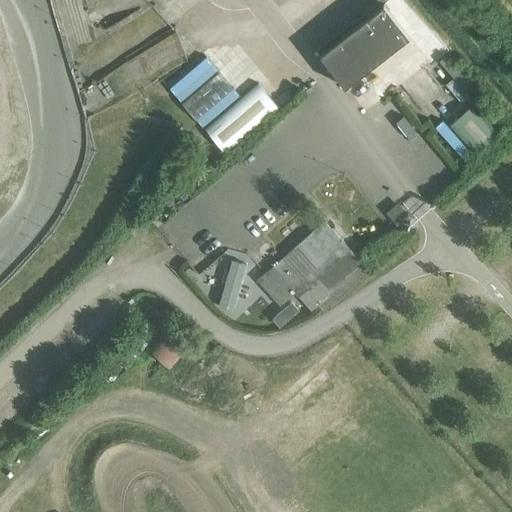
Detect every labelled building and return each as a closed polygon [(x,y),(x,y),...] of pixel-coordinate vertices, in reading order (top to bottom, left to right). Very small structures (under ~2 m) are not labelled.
[(319,54),(345,87),(409,37),(384,4),(319,54)] [(259,84),(205,129),(225,153),(279,108),(259,84)] [(449,125),(477,155),(500,134),(472,104),(449,125)] [(387,212),(397,225),(407,217),(396,204),(387,212)] [(271,265),(310,310),(363,263),(323,220),(271,265)] [(248,264),(231,259),(218,306),(234,311),(248,264)] [(299,310),(291,301),(272,318),(279,328),(299,310)] [(194,344),(171,322),(147,349),(170,370),(194,344)]
